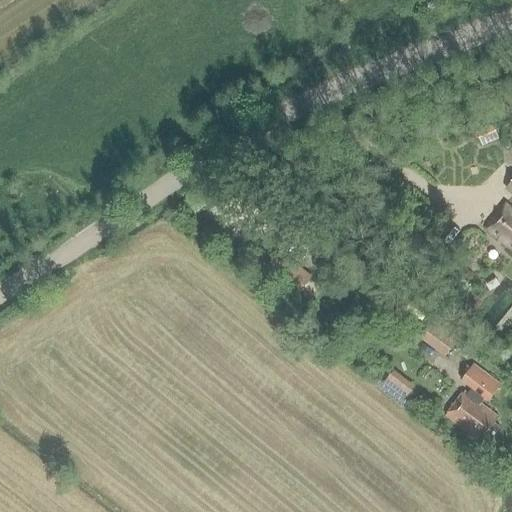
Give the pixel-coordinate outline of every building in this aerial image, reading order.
[(498,140),(492,126),(476,133),(482,147),(498,140)] [(511,183),(508,189),(511,192),(511,209),(506,204),(486,229),(511,250),(511,183)] [(311,278),(278,251),(262,271),(296,297),(311,278)] [(482,314),(497,326),(511,308),(511,302),(499,293),(482,314)] [(457,341),(430,321),(417,338),(444,358),(457,341)] [(500,428),(494,424),(498,418),(480,404),(484,399),(488,401),(500,385),(473,365),(461,381),(471,389),(467,394),(464,392),(445,416),(479,442),(483,436),(490,441),(500,428)] [(383,384),(405,401),(416,387),(394,370),(383,384)]
